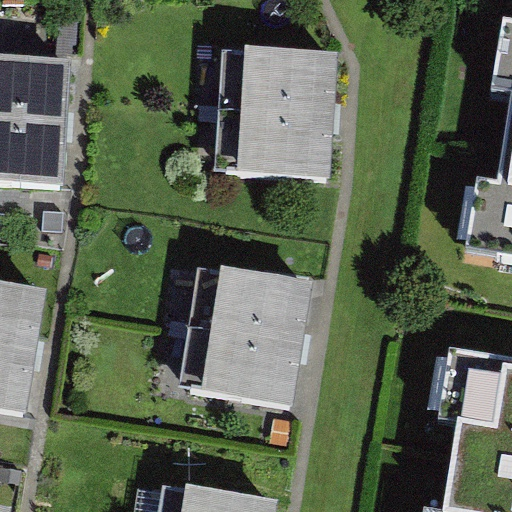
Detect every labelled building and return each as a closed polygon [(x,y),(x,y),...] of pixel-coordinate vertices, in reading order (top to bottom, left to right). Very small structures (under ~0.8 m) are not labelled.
[(511,30),(496,29),(485,100),(507,103),(493,191),(475,188),(464,263),(511,270),(511,30)] [(331,61),(232,57),(227,184),(326,188),(331,61)] [(0,192),(58,197),(67,70),(0,65),(0,192)] [(307,293),(209,276),(187,401),(285,418),(307,293)] [(41,298),(0,290),(0,419),(19,423),(41,298)] [(511,511),(511,369),(436,358),(424,429),(446,432),(433,511),(511,511)] [(270,511),(271,511),(174,494),(170,511),(270,511)]
